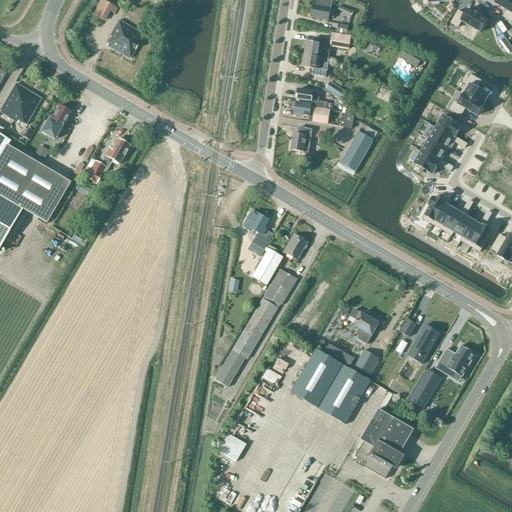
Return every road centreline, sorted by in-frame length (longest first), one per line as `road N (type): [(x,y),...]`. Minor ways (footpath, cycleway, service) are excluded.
road 1 (unclassified): [(500,334),(472,306),(254,179)]
road 2 (unclassified): [(46,41),(66,70),(254,179)]
road 3 (unclassified): [(408,511),(498,356),(500,334)]
road 4 (unclassified): [(254,179),(287,0)]
road 5 (residential): [(511,219),(450,184),(484,128),(511,145)]
